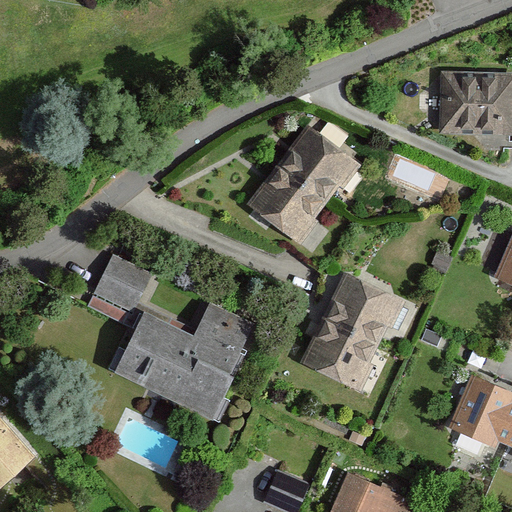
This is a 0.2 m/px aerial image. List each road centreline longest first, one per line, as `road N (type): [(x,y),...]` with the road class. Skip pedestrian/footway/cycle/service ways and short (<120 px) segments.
road 1 (residential): [(501,0),(184,137),(43,247),(0,264)]
road 2 (unknown): [(308,80),(343,119),(511,192)]
road 3 (unknown): [(121,186),(164,226),(320,294)]
